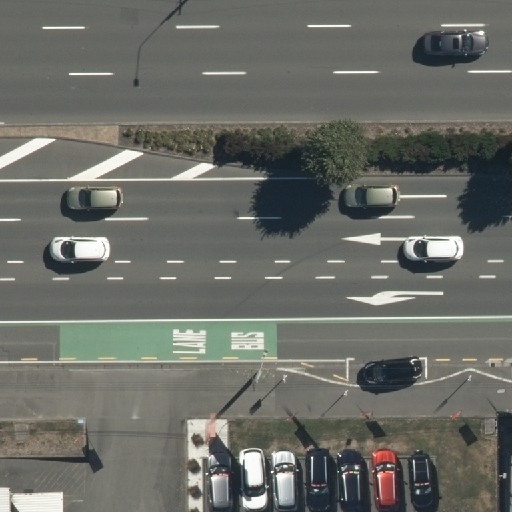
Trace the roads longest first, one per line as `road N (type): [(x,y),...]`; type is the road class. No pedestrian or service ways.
road 1 (primary): [(0,50),(511,48)]
road 2 (primary): [(511,246),(15,245)]
